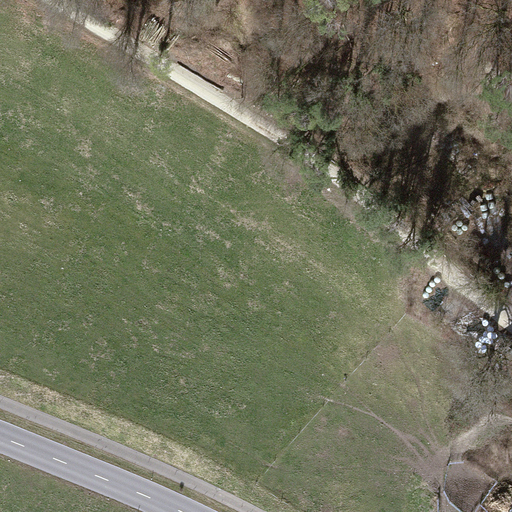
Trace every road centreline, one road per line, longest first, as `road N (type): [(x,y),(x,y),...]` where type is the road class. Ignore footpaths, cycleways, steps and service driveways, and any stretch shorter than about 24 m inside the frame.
road 1 (track): [(55,0),(292,138),(511,312)]
road 2 (tertiary): [(173,511),(0,437)]
